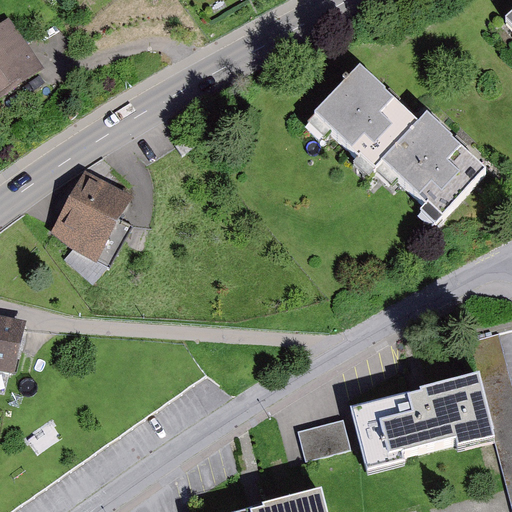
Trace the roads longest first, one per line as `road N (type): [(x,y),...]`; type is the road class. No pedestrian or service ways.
road 1 (residential): [(511,263),(417,314),(123,511)]
road 2 (secondary): [(0,208),(191,83),(349,0)]
